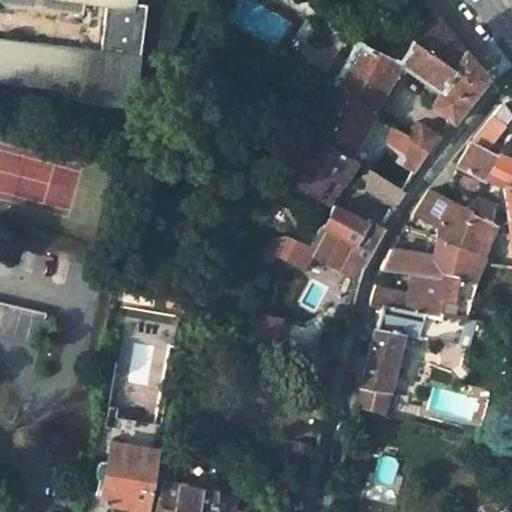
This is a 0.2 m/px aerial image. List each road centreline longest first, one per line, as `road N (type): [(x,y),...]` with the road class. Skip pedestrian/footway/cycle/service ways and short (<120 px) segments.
road 1 (trunk): [(0,289),(511,433)]
road 2 (trunk): [(511,331),(0,200)]
road 3 (residential): [(309,511),(377,259),(428,174),(511,71)]
